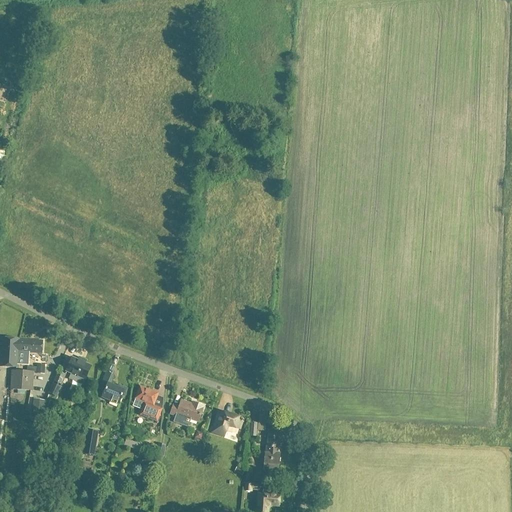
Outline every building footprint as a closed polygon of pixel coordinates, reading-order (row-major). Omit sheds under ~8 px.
[(43,342),(20,340),(1,339),(0,354),(0,366),(18,368),(19,353),(42,354),(43,342)] [(78,361),(72,358),(66,371),(71,373),(69,379),(83,385),(86,380),(91,367),(85,364),(87,361),(79,358),(78,361)] [(10,389),(32,391),(34,372),(12,371),(10,389)] [(101,385),(106,387),(102,398),(119,405),(123,396),(124,397),(128,389),(119,386),(118,388),(110,385),(113,376),(106,373),(101,385)] [(157,422),(162,409),(154,406),(158,396),(158,394),(140,387),(135,399),(136,399),(133,406),(142,410),(140,415),(147,418),(157,422)] [(183,426),(186,418),(198,422),(204,406),(193,402),(192,405),(181,401),(179,407),(173,405),(170,415),(176,417),(174,422),(183,426)] [(224,438),(228,425),(240,429),(243,419),(224,413),(224,414),(219,413),(212,434),(224,438)] [(94,456),(97,432),(88,430),(84,454),(94,456)] [(264,474),(278,475),(280,455),(278,455),(280,444),(282,444),(283,434),(268,433),(266,453),(264,474)] [(66,443),(57,440),(55,445),(52,444),(50,452),(62,456),(66,443)] [(159,444),(157,457),(164,458),(166,445),(159,444)] [(253,482),(261,483),(262,473),(254,472),(253,482)] [(260,484),(252,483),(245,483),(245,492),(252,492),(252,490),(259,491),(260,484)] [(263,495),(259,495),(257,511),(267,511),(268,505),(280,506),(280,496),(276,496),(277,491),(263,490),(263,495)]
